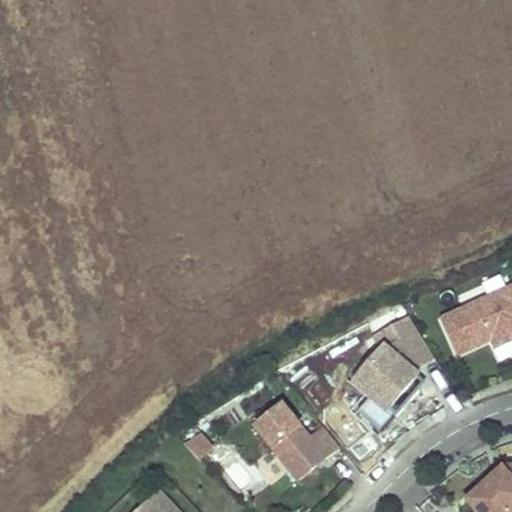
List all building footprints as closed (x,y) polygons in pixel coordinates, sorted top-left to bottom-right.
[(511,288),(444,327),(463,360),(495,343),(511,341),(511,288)] [(412,371),(434,359),(409,316),(374,333),(384,348),(356,376),(393,413),(415,390),(408,384),(416,375),(412,371)] [(415,390),(423,382),(416,375),(408,384),(415,390)] [(308,436),(280,402),(252,424),(296,478),(314,464),(311,460),(320,454),(323,457),(337,445),(321,425),(308,436)] [(215,447),(202,433),(188,447),(201,460),(215,447)] [(216,461),(240,495),(257,483),(233,449),(216,461)] [(314,464),(323,457),(320,454),(311,460),(314,464)] [(511,511),(511,465),(504,466),(504,475),(498,480),(494,475),(466,501),(475,511),(511,511)] [(504,475),(504,466),(494,475),(498,480),(504,475)] [(175,511),(159,494),(139,511),(175,511)]
